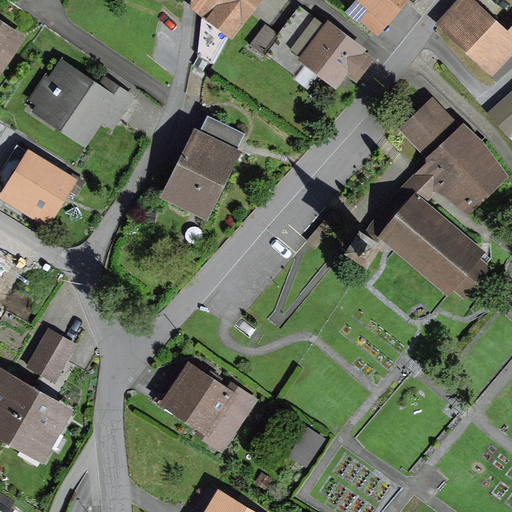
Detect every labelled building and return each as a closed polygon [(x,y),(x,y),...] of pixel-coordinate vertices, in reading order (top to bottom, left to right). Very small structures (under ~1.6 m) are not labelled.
[(235,29),(253,5),(249,2),(245,0),(197,0),(198,1),(235,29)] [(364,0),(386,19),(402,0),(364,0)] [(465,0),(461,0),(441,22),(469,49),(492,24),(465,0)] [(322,32),(297,14),(280,37),(269,51),(296,70),(303,59),(335,84),(345,71),(355,78),(369,59),(359,52),(361,49),(328,24),(322,32)] [(511,31),(505,35),(492,24),(469,49),(492,72),(490,75),(496,81),(511,66),(511,31)] [(0,62),(16,38),(0,27),(0,62)] [(253,45),(266,55),(269,51),(280,37),(266,27),(253,45)] [(100,104),(117,114),(130,97),(105,80),(98,91),(63,67),(52,84),(56,87),(41,110),(83,139),(97,118),(97,114),(95,111),(100,104)] [(507,134),(511,131),(511,90),(489,106),(507,134)] [(467,210),(503,176),(479,143),(462,128),(454,136),(425,105),(401,127),(432,161),(390,201),(376,217),(366,236),(360,232),(349,250),(366,261),(378,243),(375,242),(380,235),(449,293),(454,287),(465,296),(489,268),(478,258),(483,252),(422,201),(437,186),(467,210)] [(208,117),(169,194),(205,211),(233,154),(226,151),(236,131),(208,117)] [(30,201),(27,207),(46,217),(68,175),(34,157),(37,152),(24,145),(11,166),(23,173),(12,191),(30,201)] [(49,331),(28,366),(41,374),(61,338),(49,331)] [(54,381),(75,346),(61,338),(41,374),(54,381)] [(190,367),(166,402),(203,428),(199,433),(221,448),(254,401),(232,386),(227,392),(190,367)] [(0,429),(7,433),(30,392),(0,374),(0,429)] [(63,411),(30,392),(7,433),(44,455),(48,448),(43,445),(63,411)] [(308,464),(326,434),(309,423),(290,453),(308,464)] [(242,511),(221,499),(213,511),(242,511)]
